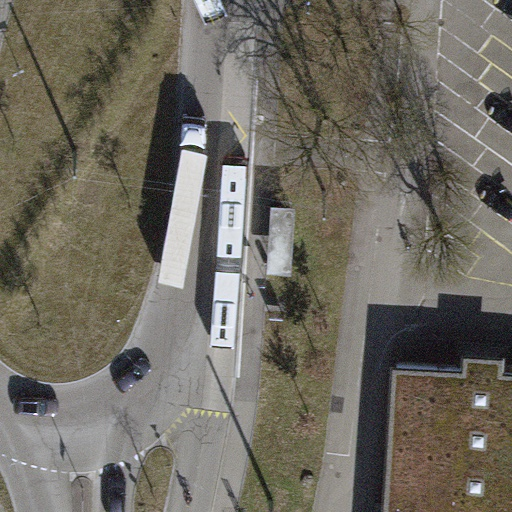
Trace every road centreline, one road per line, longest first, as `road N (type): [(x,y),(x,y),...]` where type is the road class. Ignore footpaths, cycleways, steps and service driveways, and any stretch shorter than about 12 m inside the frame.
road 1 (secondary): [(135,400),(172,351),(179,320),(214,0)]
road 2 (secondary): [(17,419),(79,425),(135,400)]
